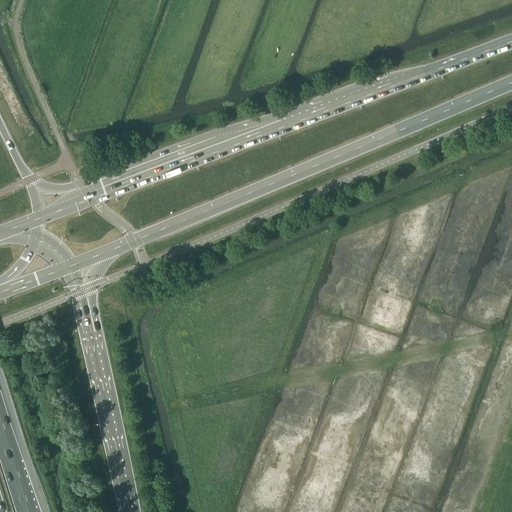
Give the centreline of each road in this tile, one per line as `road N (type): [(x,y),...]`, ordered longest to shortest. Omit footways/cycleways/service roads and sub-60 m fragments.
road 1 (secondary): [(72,264),(511,83)]
road 2 (secondary): [(511,41),(89,199)]
road 3 (motorway): [(128,511),(72,264)]
